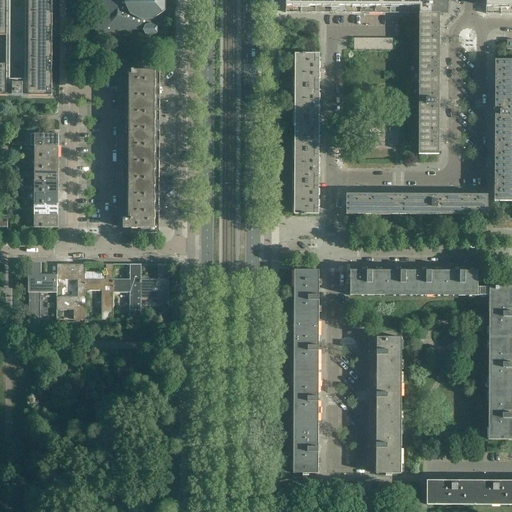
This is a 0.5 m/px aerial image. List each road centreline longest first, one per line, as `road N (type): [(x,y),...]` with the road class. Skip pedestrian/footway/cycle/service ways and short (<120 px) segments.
road 1 (residential): [(107,250),(107,93),(72,93),(71,250)]
road 2 (secondary): [(250,511),(252,240)]
road 3 (secondary): [(206,251),(205,511)]
road 4 (secondary): [(207,0),(206,251)]
road 5 (secondary): [(252,240),(254,0)]
road 6 (residential): [(331,176),(331,32),(391,31)]
road 7 (residential): [(454,178),(481,178),(482,24)]
road 8 (residential): [(511,253),(333,253)]
road 9 (residential): [(454,178),(453,32),(469,24)]
road 10 (residential): [(362,465),(332,465),(333,332)]
road 11 (residential): [(362,465),(362,340),(333,332)]
road 12 (residential): [(331,176),(454,178)]
